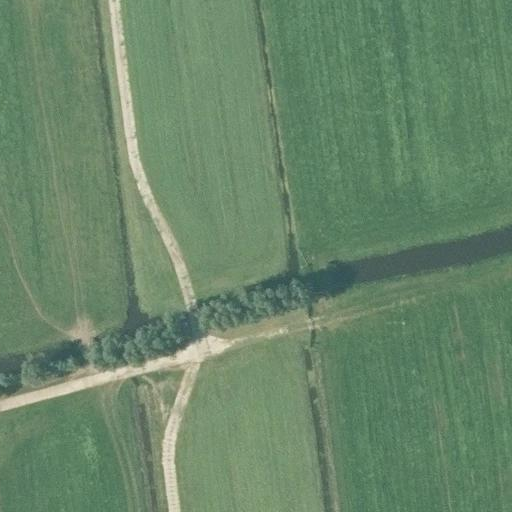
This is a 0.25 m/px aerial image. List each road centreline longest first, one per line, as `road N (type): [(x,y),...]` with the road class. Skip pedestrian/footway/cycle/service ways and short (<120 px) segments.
road 1 (track): [(112,0),(132,163),(178,261),(203,350)]
road 2 (track): [(283,328),(0,406)]
road 3 (track): [(194,352),(166,448),(174,511)]
